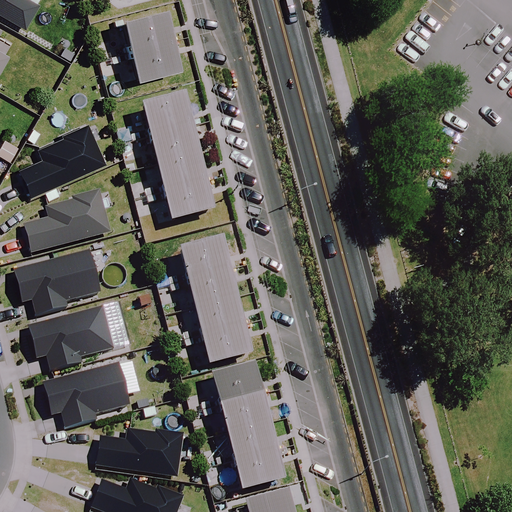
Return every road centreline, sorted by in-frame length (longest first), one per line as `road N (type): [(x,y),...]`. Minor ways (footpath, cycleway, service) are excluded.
road 1 (primary): [(417,511),(276,0)]
road 2 (residential): [(355,511),(219,0)]
